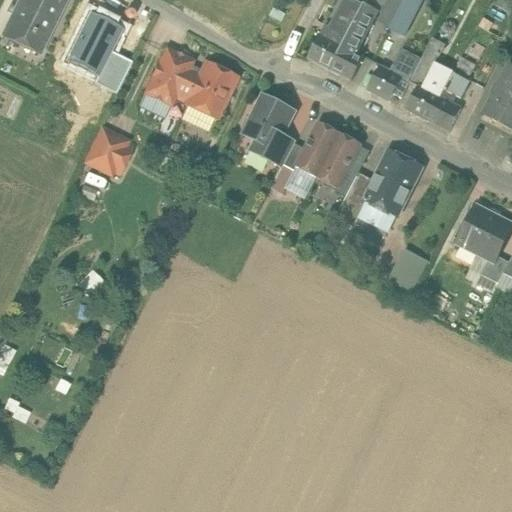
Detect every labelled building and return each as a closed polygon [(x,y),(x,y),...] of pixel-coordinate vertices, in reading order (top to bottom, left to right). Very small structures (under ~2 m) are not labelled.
[(64,0),(22,0),(5,37),(6,38),(5,40),(7,40),(8,39),(38,54),(64,0)] [(355,0),(344,0),(330,29),(334,31),(329,40),(342,47),(364,5),(355,0)] [(402,0),(390,0),(379,21),(390,28),(404,1),(402,0)] [(404,0),(404,1),(390,28),(404,36),(421,4),(413,0),(404,0)] [(364,5),(342,47),(356,54),(378,12),(364,5)] [(329,40),(320,36),(307,60),(329,72),(342,47),(329,40)] [(421,60),(410,83),(419,87),(422,89),(435,64),(445,45),(433,39),(421,60)] [(116,65),(69,42),(56,69),(102,92),(116,65)] [(356,54),(342,47),(329,72),(352,83),(364,59),(356,54)] [(390,72),(380,67),(368,90),(390,102),(394,95),(402,99),(410,83),(421,60),(402,50),(390,72)] [(175,98),(191,66),(192,63),(167,51),(159,67),(158,66),(153,78),(154,78),(146,94),(171,106),(175,98)] [(476,65),(462,58),(454,74),(468,81),(476,65)] [(191,66),(175,98),(185,103),(184,106),(218,122),(239,79),(205,62),(201,71),(191,66)] [(435,64),(422,89),(441,99),(453,74),(435,64)] [(511,68),(511,67),(500,87),(498,86),(493,96),(495,97),(485,117),(511,131),(511,68)] [(468,81),(454,74),(453,74),(441,99),(453,105),(457,96),(462,99),(470,82),(468,81)] [(422,89),(419,87),(407,110),(428,122),(441,99),(422,89)] [(294,112),(262,96),(242,135),(256,142),(251,152),(269,161),(282,136),(294,112)] [(453,105),(441,99),(428,122),(451,132),(462,110),(453,105)] [(306,151),(296,168),(296,169),(317,179),(340,135),(320,124),(306,151)] [(127,143),(103,131),(87,163),(111,175),(113,172),(120,175),(132,150),(125,147),(127,143)] [(340,135),(317,179),(337,190),(347,172),(361,145),(340,135)] [(282,136),(269,161),(283,168),(284,166),(295,145),(296,143),(282,136)] [(295,145),(284,166),(295,172),(296,169),(296,168),(306,151),(295,145)] [(423,168),(388,150),(373,181),(364,200),(369,203),(360,218),(389,232),(397,217),(399,217),(423,168)] [(347,172),(337,190),(335,193),(346,199),(357,178),(347,172)] [(346,199),(337,215),(340,217),(356,226),(360,218),(369,203),(364,200),(373,181),(359,174),(346,199)] [(511,231),(511,224),(476,206),(456,246),(489,262),(495,265),(499,258),(511,231)] [(428,262),(407,251),(390,283),(411,294),(428,262)] [(495,265),(489,262),(482,276),(499,285),(504,275),(510,264),(499,258),(495,265)]
